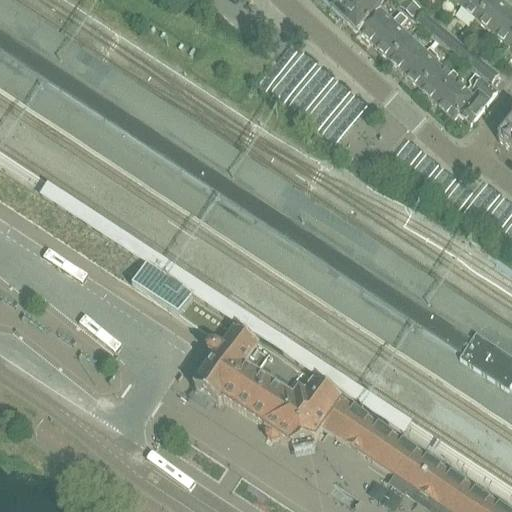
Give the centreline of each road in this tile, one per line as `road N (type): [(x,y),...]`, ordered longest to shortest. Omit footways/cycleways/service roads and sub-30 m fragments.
road 1 (unclassified): [(406,115),(282,0)]
road 2 (tertiary): [(108,446),(0,369)]
